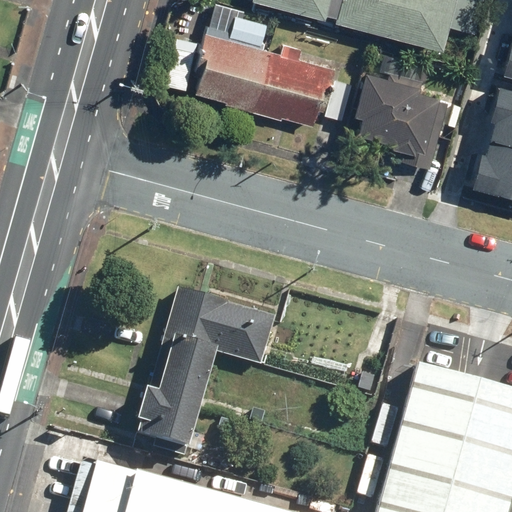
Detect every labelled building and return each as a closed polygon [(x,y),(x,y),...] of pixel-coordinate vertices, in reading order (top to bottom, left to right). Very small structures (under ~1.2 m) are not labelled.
[(273,0),(327,13),(328,10),(337,12),(335,18),(445,45),(450,26),(475,32),(483,0),(273,0)] [(324,106),(336,65),(299,55),(302,46),(285,41),(282,51),(261,45),(268,22),(237,13),(232,29),(207,22),(189,87),(227,98),(226,100),(282,116),(283,113),(314,122),(318,105),(324,106)] [(500,70),(511,72),(511,36),(509,36),(500,70)] [(424,80),(367,65),(355,109),(364,112),(359,128),(383,135),(382,138),(392,140),(391,141),(404,145),(401,156),(431,164),(449,98),(441,96),(443,91),(422,85),(424,80)] [(511,87),(496,83),(487,117),(491,118),(487,136),(511,142),(511,87)] [(469,183),(511,194),(511,142),(487,136),(483,151),(479,150),(469,183)] [(180,287),(139,430),(194,445),(220,352),(261,363),(275,314),(180,287)] [(500,511),(511,471),(511,395),(471,385),(409,367),(369,511),(267,511),(89,463),(75,511),(500,511)]
